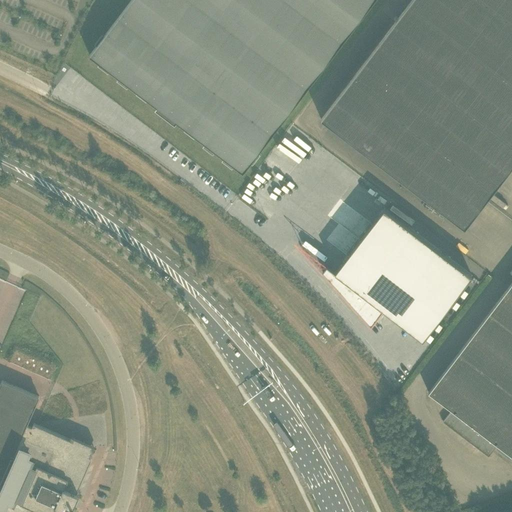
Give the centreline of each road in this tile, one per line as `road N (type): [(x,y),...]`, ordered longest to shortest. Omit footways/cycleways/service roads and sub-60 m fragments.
road 1 (primary): [(359,511),(289,389),(204,295),(160,263)]
road 2 (unclassified): [(120,511),(133,437),(128,390),(108,344),(64,286),(0,250)]
road 3 (primary): [(160,263),(287,426),(335,511)]
road 4 (primary): [(160,263),(0,163)]
